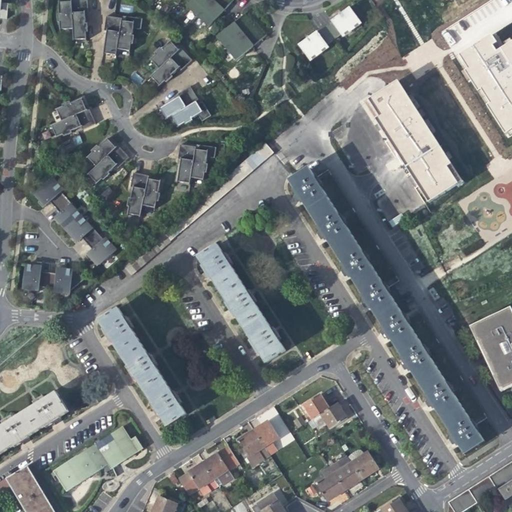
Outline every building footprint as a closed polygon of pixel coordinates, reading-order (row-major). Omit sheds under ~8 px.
[(198,17),(212,0),(192,0),(187,6),(198,17)] [(209,27),(225,10),(214,0),(212,0),(198,17),(209,27)] [(214,0),(225,10),(234,1),(232,0),(214,0)] [(73,6),(72,2),(68,2),(60,3),(61,30),(74,29),(73,13),(73,6)] [(0,16),(0,17),(7,18),(8,4),(1,3),(0,16)] [(299,45),(309,58),(360,21),(350,7),(340,15),(332,21),(333,22),(319,33),(318,31),(310,37),(299,45)] [(86,24),(86,13),(73,13),(74,29),(74,40),(87,40),(86,24)] [(245,35),(255,27),(249,20),(245,14),(235,22),(245,35)] [(122,21),(122,19),(107,17),(106,24),(121,26),(122,21)] [(141,30),(143,19),(126,17),(126,22),(122,21),(121,26),(120,33),(118,49),(131,51),(134,29),(141,30)] [(227,50),(245,35),(235,22),(217,37),(227,50)] [(120,33),(121,26),(106,24),(104,31),(107,31),(120,33)] [(254,47),(264,38),(260,33),(255,27),(245,35),(254,47)] [(511,39),(503,47),(491,28),(455,49),(505,139),(511,134),(511,39)] [(118,49),(120,33),(107,31),(104,53),(117,55),(118,49)] [(236,61),(254,47),(245,35),(227,50),(236,61)] [(177,54),(180,51),(171,42),(151,60),(160,69),(172,58),(177,54)] [(193,61),(182,49),(180,51),(177,54),(187,65),(193,61)] [(187,65),(177,54),(172,58),(180,68),(182,70),(185,67),(187,65)] [(368,55),(341,85),(347,90),(374,61),(368,55)] [(453,55),(438,61),(449,91),(464,85),(453,55)] [(160,86),(180,68),(172,58),(160,69),(152,77),(160,86)] [(140,84),(144,78),(134,73),(131,78),(140,84)] [(460,181),(400,80),(364,98),(424,205),(460,181)] [(199,100),(191,87),(185,90),(192,104),(197,101),(199,100)] [(192,104),(185,90),(178,94),(180,97),(186,108),(192,104)] [(186,108),(180,97),(161,108),(167,119),(172,116),(186,108)] [(77,115),(87,110),(85,105),(82,99),(58,109),(63,121),(77,115)] [(199,104),(197,101),(192,104),(186,108),(172,116),(179,127),(199,115),(203,121),(211,116),(203,102),(199,104)] [(79,122),(93,117),(90,109),(87,110),(77,115),(79,122)] [(79,122),(77,115),(63,121),(52,125),(57,137),(78,129),(82,127),(79,122)] [(79,122),(82,127),(83,129),(96,124),(93,117),(79,122)] [(131,276),(171,242),(170,241),(272,154),(273,154),(303,128),(294,117),(121,265),(131,276)] [(108,156),(117,148),(113,144),(108,139),(91,155),(89,157),(97,166),(108,156)] [(196,149),(196,147),(181,145),(180,152),(195,154),(196,149)] [(215,158),(217,148),(211,147),(200,145),(199,150),(196,149),(195,154),(194,161),(192,178),(205,180),(208,157),(215,158)] [(113,162),(124,152),(119,146),(117,148),(108,156),(113,162)] [(119,168),(129,158),(124,152),(113,162),(117,166),(119,168)] [(194,161),(195,154),(180,152),(179,159),(181,159),(194,161)] [(113,162),(108,156),(97,166),(89,174),(98,184),(113,169),(117,166),(113,162)] [(192,178),(194,161),(181,159),(180,169),(178,182),(191,184),(192,178)] [(308,169),(289,181),(299,196),(321,230),(350,275),(369,304),(395,344),(415,375),(437,409),(461,446),(466,454),(483,442),(475,430),(477,429),(474,425),(473,426),(470,422),(477,417),(456,386),(449,388),(446,385),(459,376),(438,343),(425,351),(422,347),(435,339),(418,313),(407,320),(406,318),(404,319),(387,293),(389,291),(386,287),(384,288),(382,285),(395,277),(378,250),(365,258),(364,256),(366,255),(365,253),(376,246),(354,213),(341,221),(339,217),(352,209),(330,176),(317,184),(308,169)] [(139,189),(142,175),(134,173),(131,187),(134,188),(139,189)] [(148,179),(149,176),(142,175),(139,189),(146,191),(148,179)] [(50,202),(62,191),(63,190),(53,178),(36,193),(42,200),(38,203),(41,205),(43,208),(46,205),(50,202)] [(159,193),(161,182),(156,181),(148,179),(146,191),(143,206),(156,208),(159,193)] [(143,206),(146,191),(139,189),(134,188),(133,192),(128,214),(141,216),(143,206)] [(56,208),(67,197),(62,191),(50,202),(56,208)] [(61,214),(73,204),(67,197),(56,208),(61,214)] [(68,229),(84,216),(73,204),(61,214),(60,215),(58,217),(68,229)] [(83,238),(95,228),(84,216),(68,229),(79,241),(83,238)] [(88,244),(100,234),(95,228),(83,238),(88,244)] [(94,250),(105,240),(100,234),(88,244),(94,250)] [(107,238),(105,240),(94,250),(90,253),(87,256),(92,262),(95,259),(98,262),(100,265),(117,250),(107,238)] [(284,350),(276,337),(279,336),(276,331),(273,333),(252,300),(255,298),(252,294),(250,296),(240,280),(228,263),(231,261),(229,257),(226,259),(217,246),(199,258),(208,272),(232,311),(257,349),(265,362),(284,350)] [(39,289),(40,287),(41,272),(42,263),(35,262),(34,266),(26,265),(24,288),(39,289)] [(86,281),(80,271),(63,269),(58,269),(57,274),(55,289),(55,291),(71,293),(71,290),(86,281)] [(48,288),(49,273),(41,272),(40,287),(48,288)] [(55,289),(57,274),(49,273),(48,288),(55,289)] [(511,310),(510,308),(470,327),(472,331),(511,312),(511,310)] [(167,426),(186,414),(178,402),(181,400),(178,395),(175,397),(154,364),(156,362),(154,358),(151,360),(129,327),(132,325),(130,321),(127,322),(119,310),(100,322),(109,336),(135,375),(159,413),(167,426)] [(511,312),(472,331),(477,342),(478,342),(494,375),(493,376),(498,387),(511,380),(511,312)] [(494,375),(478,342),(477,342),(493,376),(494,375)] [(511,380),(498,387),(500,391),(511,385),(511,380)] [(463,381),(456,386),(477,417),(483,412),(463,381)] [(56,394),(44,401),(43,399),(38,401),(40,404),(11,421),(10,419),(5,422),(7,424),(0,428),(0,454),(17,444),(51,422),(67,412),(56,394)] [(303,405),(312,419),(330,408),(325,402),(320,394),(303,405)] [(338,403),(330,408),(312,419),(308,422),(307,423),(313,432),(317,429),(318,429),(327,424),(330,429),(348,418),(344,412),(338,403)] [(308,422),(312,419),(303,405),(298,408),(308,422)] [(262,425),(254,430),(272,457),(279,453),(277,451),(284,446),(268,421),(262,425)] [(123,426),(87,450),(100,469),(107,465),(109,463),(112,468),(123,461),(143,448),(135,436),(131,439),(123,426)] [(252,470),(272,457),(254,430),(247,434),(239,440),(247,452),(252,460),(248,463),(252,470)] [(217,454),(203,462),(218,486),(233,477),(229,471),(240,464),(228,446),(217,454)] [(347,456),(351,462),(364,454),(361,450),(357,449),(347,456)] [(100,469),(87,450),(54,471),(56,475),(67,491),(84,480),(100,469)] [(364,454),(351,462),(362,480),(370,475),(380,469),(368,451),(364,454)] [(243,455),(248,463),(252,460),(247,452),(243,455)] [(353,486),(362,480),(351,462),(347,456),(329,467),(344,491),(353,486)] [(511,461),(490,476),(498,489),(511,480),(511,461)] [(193,502),(218,486),(203,462),(192,469),(177,479),(193,502)] [(55,511),(27,466),(25,467),(51,511),(55,511)] [(51,511),(25,467),(6,479),(13,491),(25,511),(51,511)] [(336,497),(344,491),(329,467),(318,474),(320,477),(314,481),(328,502),(336,497)] [(481,500),(498,489),(490,476),(472,487),(481,500)] [(6,479),(0,483),(0,499),(13,491),(6,479)] [(505,499),(511,495),(511,494),(511,480),(498,489),(505,499)] [(481,500),(472,487),(462,493),(470,507),(481,500)] [(256,504),(261,511),(285,511),(282,506),(282,505),(274,493),(256,504)] [(153,507),(151,511),(175,511),(179,504),(158,495),(153,507)] [(381,509),(382,511),(407,511),(404,507),(398,498),(381,509)]
